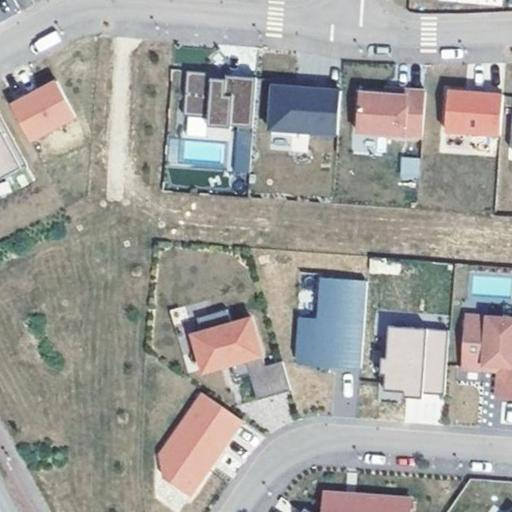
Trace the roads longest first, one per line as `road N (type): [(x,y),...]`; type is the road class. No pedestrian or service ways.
road 1 (residential): [(0,46),(71,8),(91,6),(346,27)]
road 2 (residential): [(511,451),(305,443),(273,462),(236,511)]
road 3 (residential): [(346,27),(511,31)]
